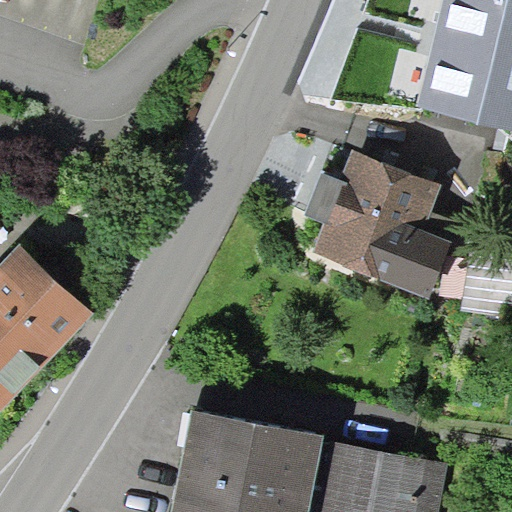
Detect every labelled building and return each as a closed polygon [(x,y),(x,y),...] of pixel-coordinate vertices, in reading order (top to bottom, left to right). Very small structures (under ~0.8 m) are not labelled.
[(511,0),(447,0),(422,102),(511,124),(511,0)] [(429,186),(353,157),(343,183),(317,173),(301,215),(326,225),(316,251),(423,293),(449,226),(418,214),(429,186)] [(511,292),(511,248),(475,243),(465,307),(509,314),(511,292)] [(0,396),(79,314),(48,285),(15,254),(0,269),(0,396)] [(411,511),(420,464),(414,463),(310,444),(311,435),(192,412),(173,511),(411,511)]
